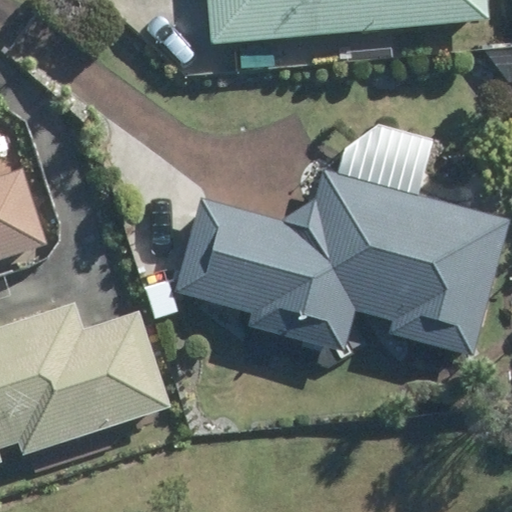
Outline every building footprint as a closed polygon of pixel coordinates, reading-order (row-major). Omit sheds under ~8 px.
[(207,0),(211,42),(486,19),(484,0),(207,0)] [(296,45),(263,47),(263,67),(297,64),(296,45)] [(39,171),(12,179),(0,142),(0,263),(62,244),(39,171)] [(353,309),(390,319),(386,334),(470,357),(509,220),(323,167),(312,202),(283,219),(199,196),(172,291),(247,313),(245,324),(342,352),(353,309)] [(157,216),(131,224),(143,266),(139,266),(145,286),(175,278),(157,216)] [(36,459),(185,413),(154,318),(96,336),(89,309),(0,337),(0,470),(14,466),(10,454),(32,447),(36,459)]
